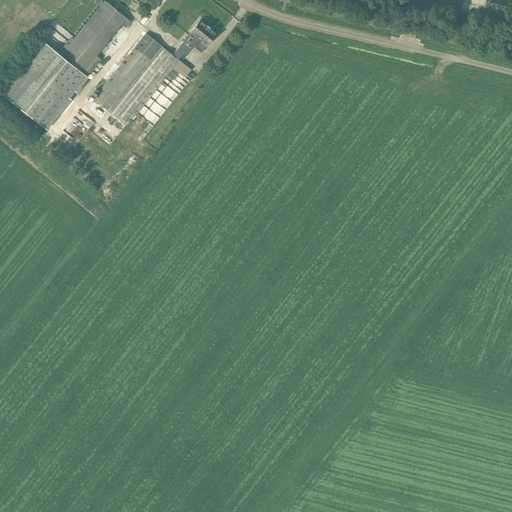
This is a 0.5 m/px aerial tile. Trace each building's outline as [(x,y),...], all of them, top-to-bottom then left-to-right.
[(43,42),(2,94),(47,130),(71,99),(69,97),(74,91),(76,93),(88,78),(86,76),(100,58),(96,55),(121,24),(125,27),(130,21),(124,17),(103,0),(101,0),(58,54),(43,42)] [(123,0),(122,3),(131,11),(139,0),(123,0)] [(217,33),(200,20),(189,33),(182,43),(189,49),(196,39),(206,47),(217,33)] [(179,61),(146,34),(93,100),(126,127),(173,69),(184,78),(191,70),(179,61)] [(116,136),(120,131),(107,120),(103,125),(116,136)] [(76,141),(87,131),(82,126),(71,136),(76,141)]
